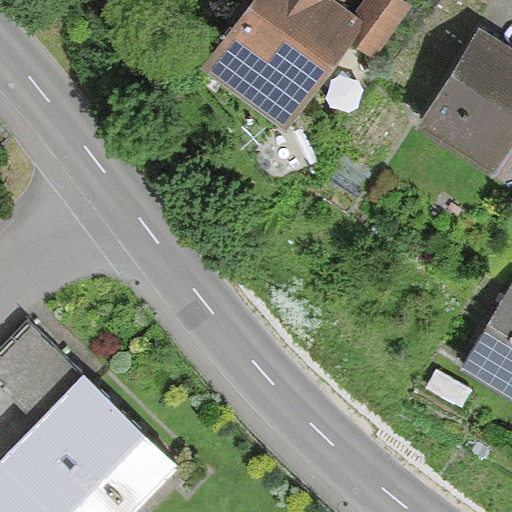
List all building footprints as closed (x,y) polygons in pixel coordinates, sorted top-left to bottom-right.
[(244,0),(201,57),(284,119),(351,30),(366,11),(356,4),(358,0),(244,0)] [(413,0),(358,0),(356,4),(366,11),(351,30),(375,50),(414,0),(413,0)] [(511,38),(502,32),(481,18),(416,115),(491,165),(511,133),(511,38)] [(511,274),(461,357),(511,388),(511,274)] [(84,363),(2,450),(67,511),(121,511),(178,452),(84,363)] [(67,511),(2,450),(0,452),(0,511),(67,511)]
